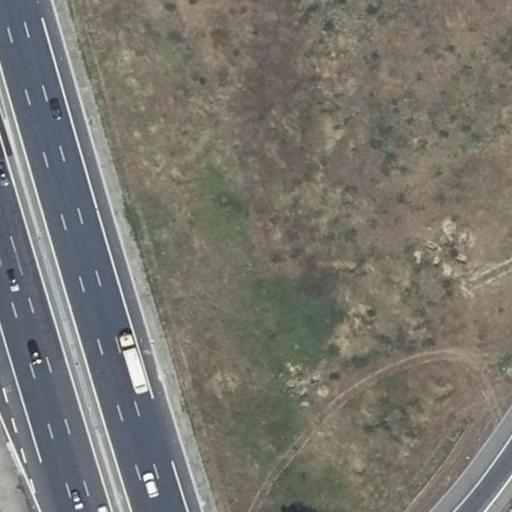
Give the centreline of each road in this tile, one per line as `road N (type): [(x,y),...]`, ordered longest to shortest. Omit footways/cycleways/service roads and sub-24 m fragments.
road 1 (motorway): [(163,511),(9,0)]
road 2 (motorway): [(0,230),(85,511)]
